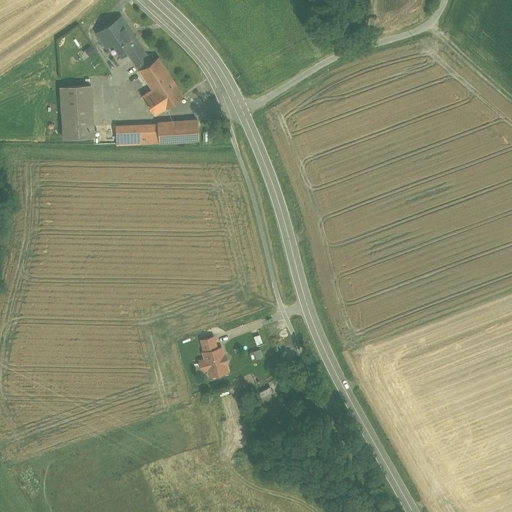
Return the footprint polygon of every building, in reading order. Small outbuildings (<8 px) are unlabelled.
[(119,18),(97,32),(104,42),(109,38),(120,56),(127,51),(138,44),(139,44),(135,37),(131,37),(128,32),(128,28),(127,26),(124,26),(119,18)] [(143,51),(138,44),(127,51),(140,70),(159,57),(159,56),(151,61),(144,51),(143,51)] [(94,45),(86,48),(89,55),(97,52),(94,45)] [(159,57),(140,70),(152,88),(142,95),(155,115),(184,95),(159,57)] [(113,136),(109,84),(61,87),(64,139),(113,136)] [(117,144),(159,142),(199,139),(197,119),(157,122),(158,129),(116,131),(117,144)] [(214,336),(202,339),(205,351),(217,348),(214,336)] [(205,351),(203,352),(205,359),(200,360),(202,369),(208,368),(210,375),(228,370),(226,362),(228,361),(226,354),(224,355),(221,347),(217,348),(205,351)] [(254,359),(265,356),(262,348),(252,351),(254,359)]
